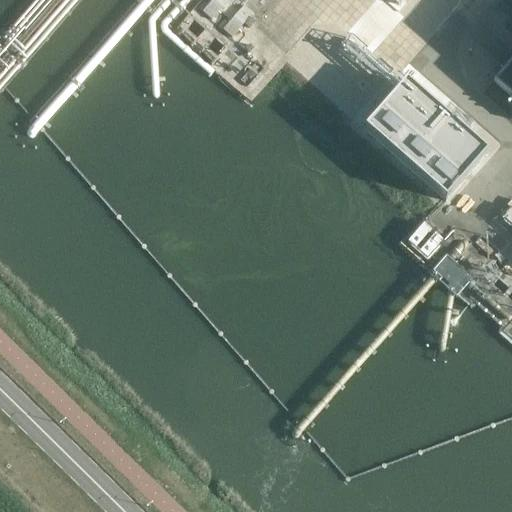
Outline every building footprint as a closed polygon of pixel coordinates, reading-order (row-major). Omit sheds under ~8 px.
[(212,0),(199,15),(209,23),(229,0),(212,0)] [(220,33),(229,41),(253,14),(243,6),(220,33)] [(511,98),(511,63),(492,81),(503,93),(505,91),(511,98)] [(407,85),(366,132),(447,202),(487,154),(407,85)] [(511,210),(509,208),(499,218),(511,229),(511,210)] [(423,223),(406,242),(414,249),(431,230),(423,223)] [(435,234),(419,252),(426,258),(442,240),(435,234)] [(446,252),(427,274),(433,279),(449,292),(454,297),(472,275),(446,252)]
